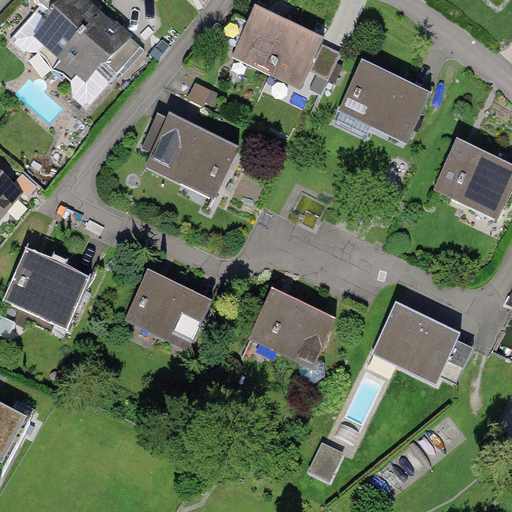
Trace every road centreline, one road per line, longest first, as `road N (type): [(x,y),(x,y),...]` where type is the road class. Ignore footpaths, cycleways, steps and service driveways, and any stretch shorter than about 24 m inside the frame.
road 1 (residential): [(511,264),(484,317),(331,251),(289,244),(237,256),(177,249),(68,202),(226,0)]
road 2 (residential): [(403,0),(511,88)]
